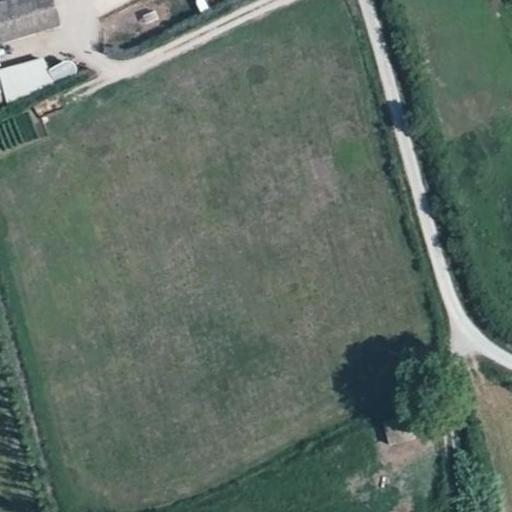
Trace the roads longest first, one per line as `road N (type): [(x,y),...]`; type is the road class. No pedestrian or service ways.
road 1 (unclassified): [(466,324),(360,0)]
road 2 (unknown): [(278,0),(86,81)]
